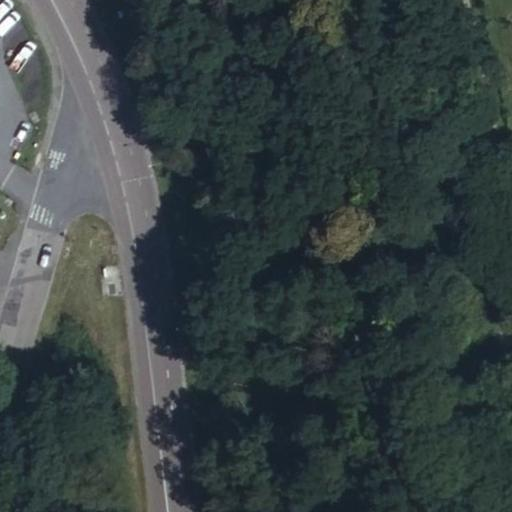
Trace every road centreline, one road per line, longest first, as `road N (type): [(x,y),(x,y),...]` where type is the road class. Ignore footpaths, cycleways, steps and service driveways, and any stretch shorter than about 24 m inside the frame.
road 1 (track): [(465,0),(497,128),(509,355),(501,511)]
road 2 (tertiary): [(107,101),(128,164),(160,338),(182,511)]
road 3 (unclassified): [(107,101),(53,221),(0,397)]
